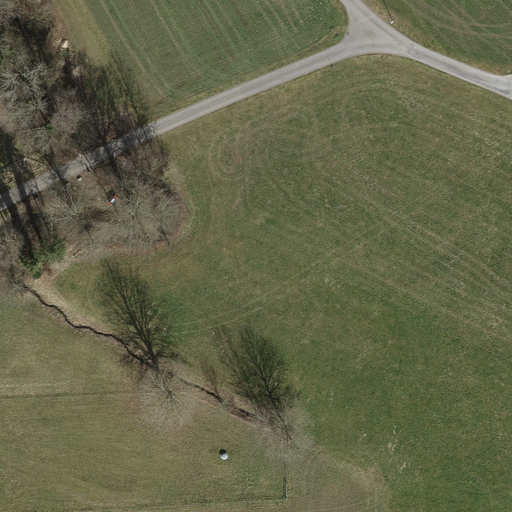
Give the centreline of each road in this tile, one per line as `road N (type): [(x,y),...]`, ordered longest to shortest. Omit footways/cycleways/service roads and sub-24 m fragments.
road 1 (residential): [(0,209),(381,34)]
road 2 (residential): [(381,34),(511,90)]
